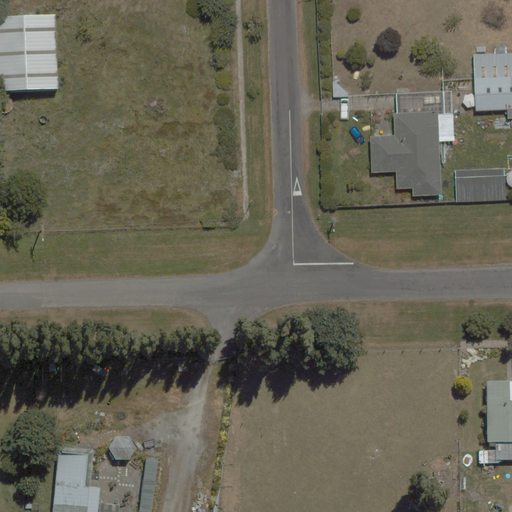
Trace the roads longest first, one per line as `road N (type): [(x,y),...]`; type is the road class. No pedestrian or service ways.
road 1 (residential): [(0,302),(294,290)]
road 2 (residential): [(282,0),(294,290)]
road 3 (residential): [(294,290),(511,283)]
